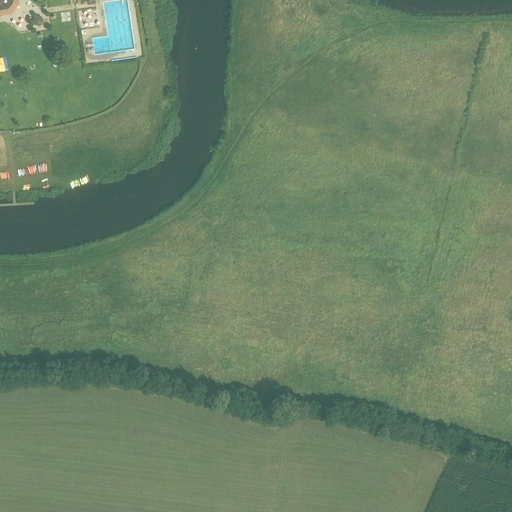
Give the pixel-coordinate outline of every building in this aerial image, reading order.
[(0,0),(0,15),(11,14),(18,4),(17,0),(0,0)] [(91,18),(90,12),(82,12),(82,26),(98,25),(98,18),(91,18)] [(6,72),(13,69),(8,57),(0,60),(6,72)] [(63,168),(79,164),(77,157),(61,161),(63,168)] [(20,177),(29,175),(26,167),(18,169),(20,177)]
